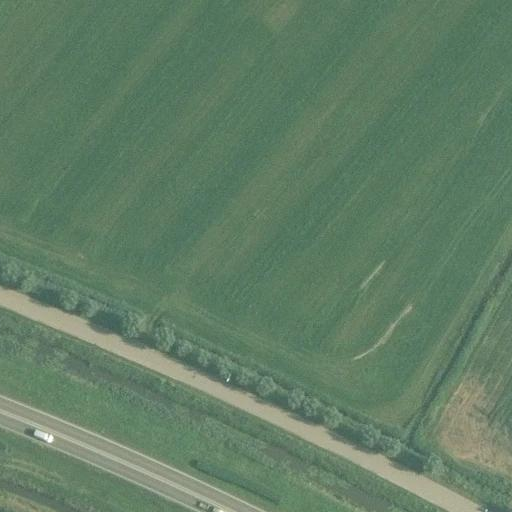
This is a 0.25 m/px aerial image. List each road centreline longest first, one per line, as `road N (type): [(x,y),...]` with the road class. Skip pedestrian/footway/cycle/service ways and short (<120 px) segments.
road 1 (unclassified): [(453,511),(350,454),(0,297)]
road 2 (trunk): [(226,511),(0,411)]
